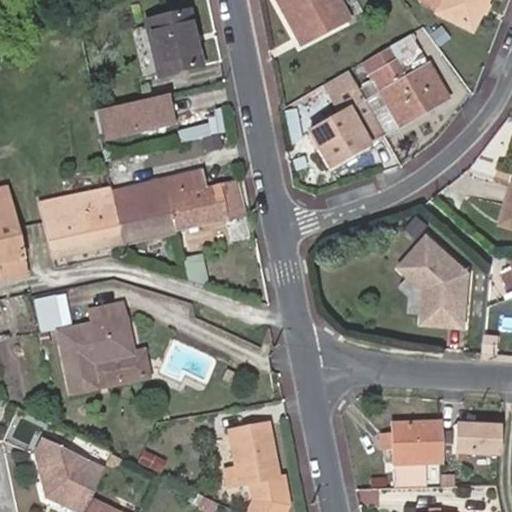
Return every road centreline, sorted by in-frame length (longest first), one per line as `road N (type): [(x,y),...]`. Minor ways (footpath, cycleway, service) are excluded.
road 1 (residential): [(281,231),(413,188),(487,124),(511,70)]
road 2 (residential): [(235,0),(281,231)]
road 3 (residential): [(511,382),(311,372)]
road 4 (residential): [(281,231),(311,372)]
road 5 (residential): [(311,372),(337,511)]
